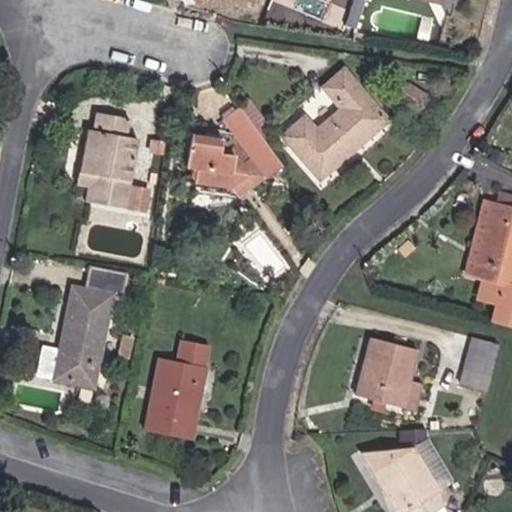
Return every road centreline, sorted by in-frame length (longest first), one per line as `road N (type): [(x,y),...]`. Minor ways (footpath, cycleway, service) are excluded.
road 1 (residential): [(269,511),(263,461),(285,353),(322,278),(473,118),(511,22)]
road 2 (residential): [(21,11),(28,73),(0,219)]
road 3 (residential): [(21,11),(201,54)]
road 4 (residential): [(0,466),(143,511)]
